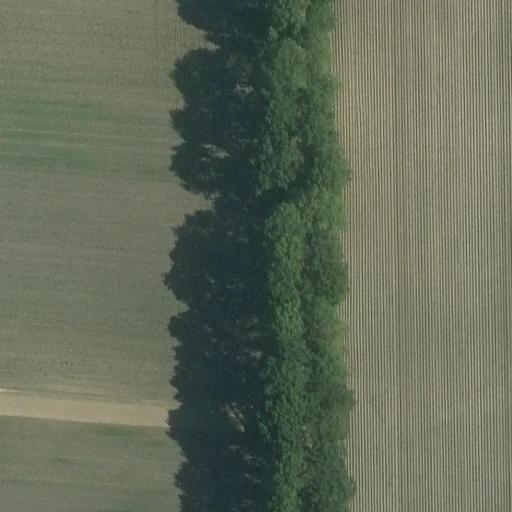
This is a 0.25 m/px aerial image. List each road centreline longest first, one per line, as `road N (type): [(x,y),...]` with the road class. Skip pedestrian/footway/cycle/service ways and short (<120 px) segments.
road 1 (unclassified): [(308,511),(301,0)]
road 2 (track): [(0,404),(307,426)]
